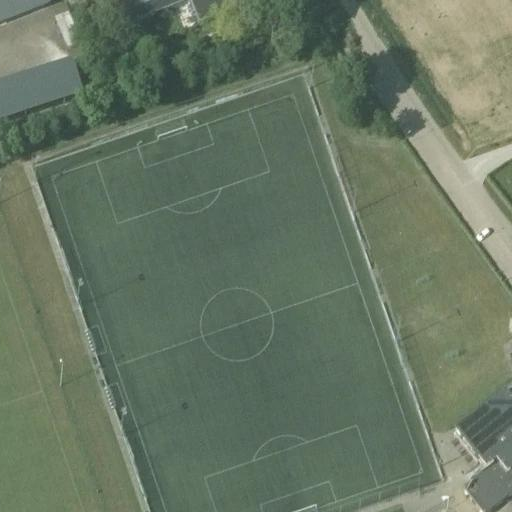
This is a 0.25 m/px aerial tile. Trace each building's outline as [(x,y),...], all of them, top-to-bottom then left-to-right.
[(98,0),(113,34),(188,4),(198,27),(233,13),(228,0),(98,0)] [(246,23),(235,27),(239,36),(250,32),(246,23)] [(109,76),(127,69),(120,51),(115,53),(111,45),(99,50),(109,76)] [(67,67),(0,84),(0,123),(76,103),(67,67)] [(82,331),(91,358),(96,356),(87,329),(82,331)] [(102,389),(112,416),(116,415),(107,387),(102,389)] [(511,394),(506,399),(502,395),(452,436),(476,465),(462,476),(469,486),(461,492),(477,511),(492,511),(511,496),(511,394)]
